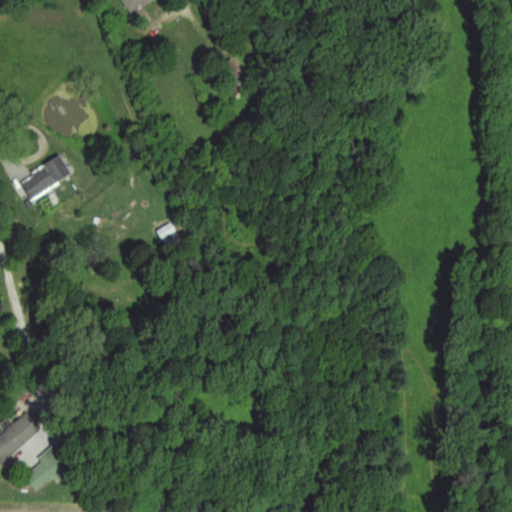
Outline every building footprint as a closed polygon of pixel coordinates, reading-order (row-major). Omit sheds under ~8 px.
[(123,0),(131,13),(152,0),(123,0)] [(242,97),(255,86),(234,60),(220,71),(242,97)] [(74,176),(63,157),(23,182),(34,200),(74,176)] [(0,466),(0,467),(45,430),(29,411),(0,434),(0,466)] [(45,463),(27,477),(38,492),(57,478),(62,484),(84,467),(62,440),(41,457),(45,463)]
